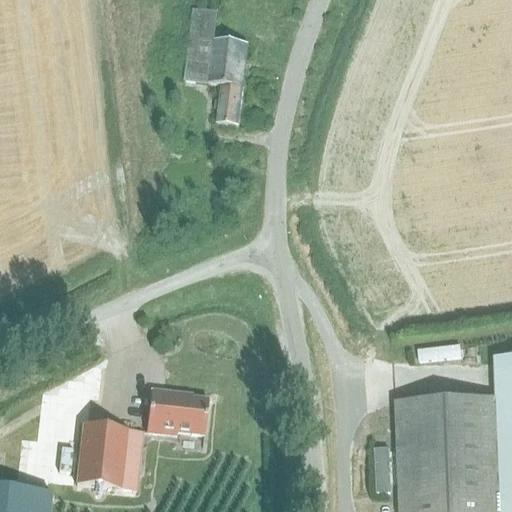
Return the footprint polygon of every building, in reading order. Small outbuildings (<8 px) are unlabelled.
[(194,13),(185,83),(224,88),(222,103),(218,102),(216,113),(220,114),(218,127),(240,130),(250,49),(214,45),(218,16),(194,13)] [(207,171),(194,205),(207,210),(220,176),(207,171)] [(494,403),(396,407),(400,511),(511,511),(511,360),(493,362),(494,403)] [(152,393),(147,436),(177,439),(177,436),(204,439),(209,403),(181,400),(182,397),(165,395),(152,393)] [(83,429),(77,488),(121,493),(137,495),(140,462),(124,461),(127,433),(95,430),(83,429)] [(0,491),(0,511),(49,511),(51,497),(0,491)]
